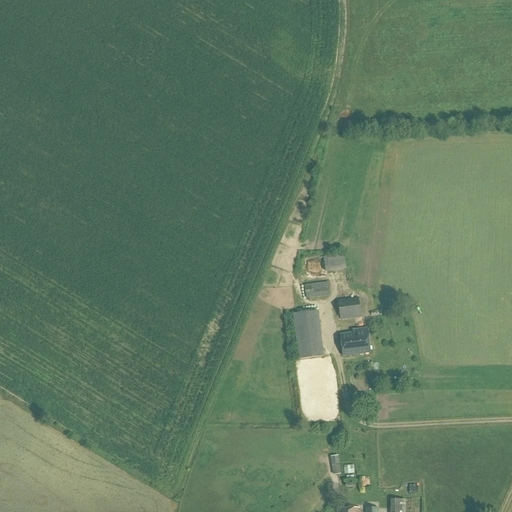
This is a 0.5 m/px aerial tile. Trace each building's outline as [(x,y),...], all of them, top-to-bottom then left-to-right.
[(326,273),(346,270),(344,254),(324,257),(326,273)] [(306,299),(330,296),(328,282),(304,285),(306,299)] [(340,320),(361,318),(359,298),(338,300),(340,320)] [(299,360),(324,357),(318,311),(293,314),(299,360)] [(343,356),(371,353),(368,328),(353,330),(353,334),(341,335),(343,356)] [(333,475),(341,474),(339,463),(332,464),(333,475)] [(391,511),(404,511),(405,500),(391,501),(391,511)]
